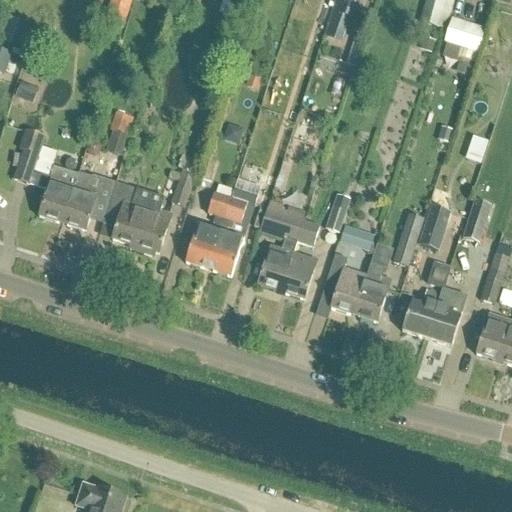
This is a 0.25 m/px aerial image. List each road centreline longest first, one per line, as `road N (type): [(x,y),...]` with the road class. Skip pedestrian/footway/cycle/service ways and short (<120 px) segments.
road 1 (tertiary): [(511,440),(0,280)]
road 2 (residential): [(295,511),(0,412)]
